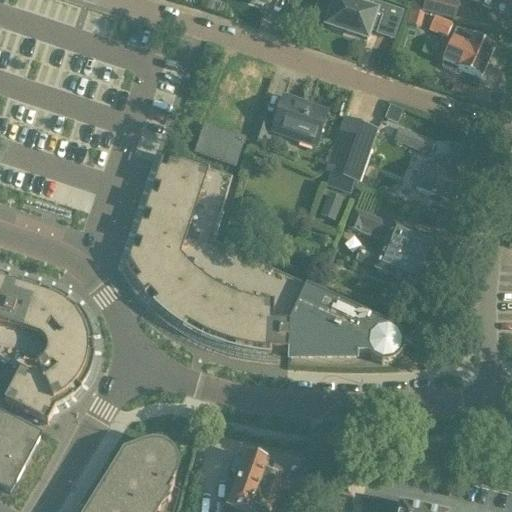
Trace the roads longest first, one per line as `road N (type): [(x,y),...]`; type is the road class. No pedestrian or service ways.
road 1 (residential): [(511,139),(130,0)]
road 2 (tertiary): [(492,396),(372,406),(271,399),(135,372)]
road 3 (tertiary): [(492,396),(487,233),(511,182)]
road 4 (tertiary): [(135,372),(110,302),(81,265),(0,234)]
road 5 (residential): [(43,511),(135,372)]
